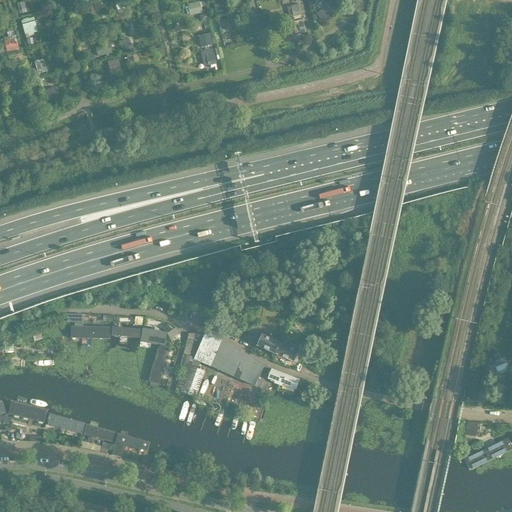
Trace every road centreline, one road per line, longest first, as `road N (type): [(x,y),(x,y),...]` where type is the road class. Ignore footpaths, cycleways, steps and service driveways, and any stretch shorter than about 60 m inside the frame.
road 1 (motorway): [(0,286),(189,228),(511,148)]
road 2 (unclassified): [(511,416),(366,394),(275,368),(161,316),(75,310)]
road 3 (motorway): [(265,178),(0,259)]
road 4 (motorway): [(265,178),(206,180),(0,233)]
road 5 (motorway): [(511,117),(265,178)]
road 6 (secondary): [(249,510),(64,470),(0,467)]
road 7 (secondary): [(0,478),(62,481),(191,511)]
